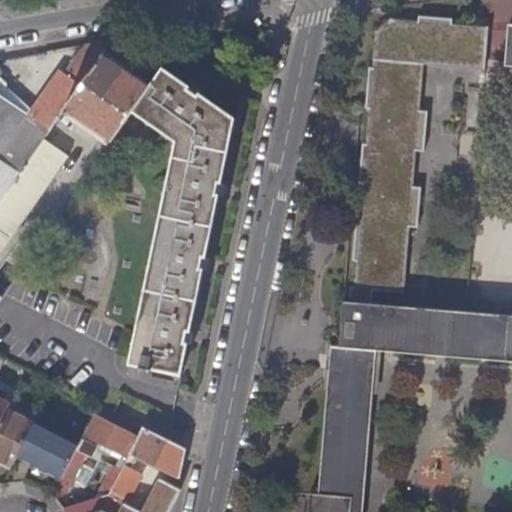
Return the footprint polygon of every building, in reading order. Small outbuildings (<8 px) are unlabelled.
[(485,73),(490,30),(395,23),(378,34),(355,291),(406,295),(424,68),(485,73)] [(116,40),(91,44),(69,75),(63,72),(35,111),(32,116),(53,131),(66,111),(104,57),(116,40)] [(150,89),(104,57),(66,111),(112,143),(134,113),(150,89)] [(164,69),(150,89),(134,113),(177,143),(151,267),(236,122),(237,119),(164,69)] [(0,81),(0,156),(23,173),(46,139),(53,131),(32,116),(35,111),(0,81)] [(182,375),(236,122),(151,267),(131,364),(142,367),(141,371),(153,374),(154,369),(182,375)] [(23,173),(0,205),(0,302),(3,298),(0,296),(0,258),(71,157),(46,139),(23,173)] [(0,156),(0,205),(23,173),(0,156)] [(511,315),(464,311),(427,308),(344,302),(340,348),(339,350),(342,350),(340,373),(338,373),(337,375),(329,374),(318,494),(310,494),(308,511),(363,511),(377,352),(511,362),(511,315)] [(329,368),(329,374),(337,375),(338,373),(340,373),(342,350),(339,350),(340,348),(331,347),(329,368)] [(29,369),(7,358),(2,367),(0,371),(0,404),(11,382),(21,386),(29,369)] [(111,495),(131,455),(145,429),(113,413),(102,407),(87,436),(126,456),(120,468),(116,467),(100,499),(111,495)] [(19,457),(36,424),(9,410),(1,426),(0,427),(0,460),(14,467),(19,457)] [(81,445),(36,423),(36,424),(19,457),(64,479),(81,445)] [(181,481),(187,451),(145,429),(131,455),(181,481)] [(92,450),(81,444),(81,445),(64,479),(56,495),(59,498),(70,492),(92,450)] [(170,511),(181,490),(163,480),(146,511),(170,511)]
